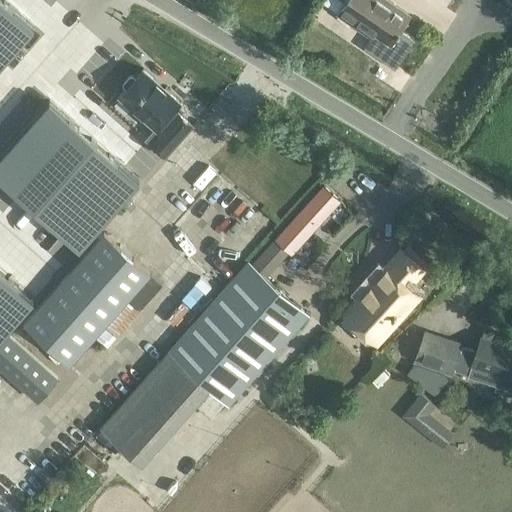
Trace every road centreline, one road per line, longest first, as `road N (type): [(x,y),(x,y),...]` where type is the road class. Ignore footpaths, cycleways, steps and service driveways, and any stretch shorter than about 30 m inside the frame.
road 1 (unknown): [(0,413),(20,419),(57,409),(157,303),(190,251),(201,210),(199,154),(266,67)]
road 2 (unclassified): [(511,216),(154,0)]
road 3 (unknown): [(418,159),(324,259),(318,307),(297,340),(167,481)]
